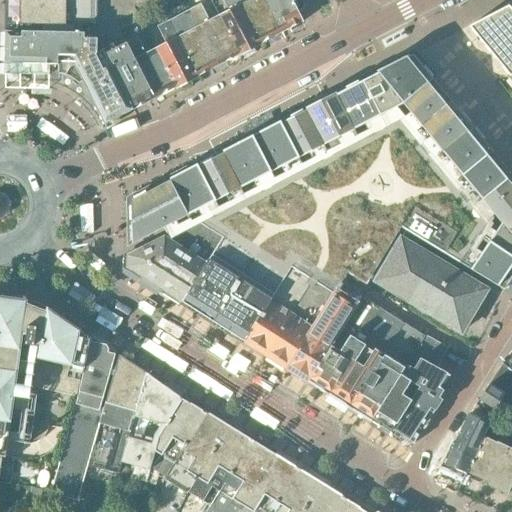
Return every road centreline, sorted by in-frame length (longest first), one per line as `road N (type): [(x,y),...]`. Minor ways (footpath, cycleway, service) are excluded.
road 1 (residential): [(407,489),(103,292),(35,239)]
road 2 (residential): [(39,178),(157,135),(363,32)]
road 3 (residential): [(407,489),(511,314)]
